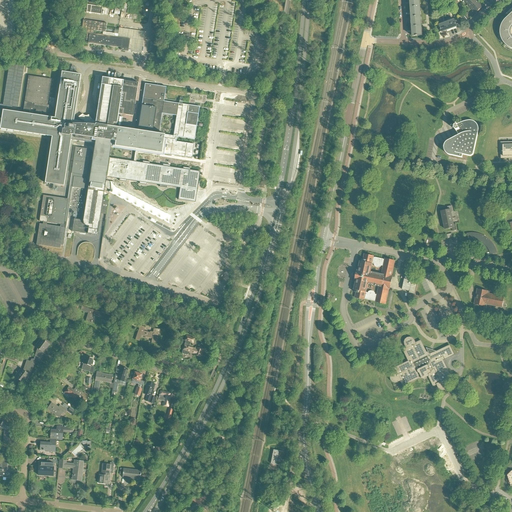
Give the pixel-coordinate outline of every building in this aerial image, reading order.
[(410,0),(411,17),(421,16),(419,0),(410,0)] [(473,0),(468,5),(472,9),(479,2),(476,0),(473,0)] [(479,2),(472,9),(476,13),(483,7),(479,2)] [(107,16),(109,8),(88,5),(86,12),(107,16)] [(511,38),(511,37),(510,36),(510,35),(509,34),(509,33),(509,32),(509,31),(509,30),(509,29),(510,28),(511,27),(511,26),(511,25),(511,8),(506,14),(509,16),(506,18),(505,20),(504,20),(503,21),(503,22),(502,23),(502,24),(501,25),(501,26),(501,27),(500,28),(500,29),(500,30),(500,31),(500,33),(500,34),(500,35),(500,36),(501,37),(501,38),(501,39),(502,40),(502,41),(503,42),(504,43),(504,44),(505,45),(506,45),(507,46),(507,47),(508,47),(509,48),(510,48),(511,48),(511,49),(511,48),(511,38)] [(421,16),(411,17),(412,36),(422,36),(421,16)] [(105,32),(107,23),(83,20),(81,32),(93,34),(93,30),(105,32)] [(439,25),(442,32),(447,30),(447,31),(456,27),(457,27),(454,20),(439,25)] [(121,48),(120,50),(141,53),(144,32),(119,28),(117,37),(114,37),(115,34),(103,32),(102,35),(87,33),(86,41),(88,41),(88,43),(121,48)] [(165,58),(149,56),(148,65),(163,67),(165,58)] [(18,107),(24,66),(9,64),(3,105),(0,104),(0,117),(1,118),(2,110),(3,108),(11,110),(12,107),(18,107)] [(170,167),(170,165),(163,164),(162,166),(149,164),(150,162),(142,161),(142,163),(136,162),(136,160),(137,160),(138,150),(192,158),(194,144),(176,142),(177,137),(194,140),(199,107),(164,101),(166,87),(145,84),(138,131),(121,128),(122,117),(118,117),(118,113),(133,116),(138,83),(123,81),(102,77),(98,104),(96,104),(95,110),(97,110),(95,123),(94,123),(90,117),(88,115),(87,116),(86,116),(85,116),(84,116),(84,115),(83,115),(83,114),(82,114),(80,116),(78,117),(80,119),(82,120),(84,121),(84,122),(73,121),(80,75),(61,72),(55,114),(49,105),(47,105),(51,79),(40,77),(28,76),(23,111),(21,111),(21,113),(2,110),(1,118),(0,126),(0,129),(52,137),(45,183),(63,186),(70,140),(94,143),(93,154),(90,154),(90,150),(75,147),(67,199),(43,195),(39,221),(60,225),(60,227),(39,224),(36,245),(60,249),(61,246),(63,246),(66,226),(72,187),(84,189),(85,186),(88,186),(83,220),(74,219),(72,232),(97,235),(104,188),(109,191),(110,191),(111,182),(110,184),(105,181),(106,177),(119,179),(119,181),(126,182),(126,180),(139,182),(139,184),(146,185),(147,183),(159,185),(159,187),(166,188),(167,186),(180,188),(178,200),(195,202),(197,192),(200,172),(190,170),(190,168),(183,167),(182,169),(170,167)] [(461,134),(448,141),(447,141),(446,142),(445,143),(445,144),(444,144),(444,145),(444,146),(444,147),(444,149),(444,150),(445,151),(445,152),(446,153),(447,154),(449,155),(450,155),(462,158),(463,155),(470,156),(471,156),(472,156),(472,155),(473,155),(473,154),(473,153),(478,131),(478,130),(479,129),(478,127),(478,126),(478,125),(477,124),(476,123),(475,122),(474,121),(473,121),(472,120),(471,120),(469,120),(468,120),(466,120),(465,121),(462,122),(460,123),(458,123),(455,125),(455,126),(454,126),(454,127),(454,128),(455,129),(455,130),(456,130),(457,130),(458,130),(459,130),(461,134)] [(452,228),(452,231),(457,230),(456,224),(453,224),(451,212),(453,212),(452,206),(447,207),(448,210),(441,211),(445,229),(452,228)] [(511,215),(511,214),(502,216),(503,223),(511,220),(511,215)] [(492,242),(491,241),(490,240),(489,239),(488,238),(487,237),(486,237),(484,236),(483,235),(482,235),(481,234),(479,234),(478,234),(477,233),(476,233),(474,233),(473,233),(472,233),(471,233),(469,233),(468,233),(467,234),(468,241),(469,241),(469,240),(471,240),(471,244),(472,244),(473,244),(474,244),(475,244),(476,244),(477,244),(478,245),(479,245),(480,246),(481,246),(481,247),(482,247),(483,248),(484,249),(484,250),(485,251),(485,252),(486,253),(486,254),(490,252),(491,255),(490,255),(497,253),(497,252),(497,251),(496,249),(496,248),(495,247),(494,246),(494,244),(493,243),(492,242)] [(425,243),(427,243),(425,249),(432,250),(434,240),(426,238),(425,243)] [(357,271),(356,274),(354,273),(353,276),(356,277),(355,280),(356,280),(355,290),(354,292),(357,293),(356,298),(364,300),(364,299),(376,302),(385,304),(388,288),(390,289),(392,277),(391,277),(394,261),(386,259),(385,260),(373,257),(373,256),(365,255),(364,260),(361,259),(361,262),(360,262),(359,271),(357,271)] [(409,293),(416,295),(418,282),(419,276),(406,273),(402,290),(403,290),(409,291),(409,293)] [(475,304),(484,306),(484,308),(486,309),(487,304),(502,307),(504,298),(489,295),(490,292),(487,292),(478,290),(475,304)] [(85,321),(91,323),(93,315),(108,320),(109,316),(110,316),(112,310),(109,309),(109,311),(101,308),(100,313),(82,306),(80,311),(88,313),(85,321)] [(150,331),(150,332),(144,330),(145,327),(140,325),(135,340),(139,341),(141,336),(152,339),(151,342),(157,343),(157,340),(158,339),(157,339),(158,335),(159,335),(160,330),(154,328),(153,332),(150,331)] [(195,355),(199,357),(201,352),(203,353),(204,350),(202,349),(198,348),(197,350),(189,347),(190,342),(193,343),(194,338),(186,336),(184,340),(186,341),(183,350),(182,353),(188,355),(189,352),(196,354),(195,355)] [(34,347),(37,349),(33,359),(32,359),(30,361),(26,360),(23,370),(21,368),(14,377),(23,384),(27,378),(30,379),(35,363),(37,364),(39,361),(42,363),(45,353),(43,353),(49,345),(51,346),(53,340),(45,337),(44,340),(41,338),(34,347)] [(391,377),(391,380),(393,382),(395,382),(398,382),(400,381),(403,386),(421,377),(421,378),(423,378),(424,379),(425,377),(428,375),(433,386),(437,385),(438,387),(440,389),(442,390),(445,389),(447,388),(448,385),(447,383),(446,380),(451,378),(447,369),(445,365),(443,360),(449,357),(451,359),(455,357),(450,345),(432,354),(431,353),(429,354),(428,352),(427,353),(421,340),(415,343),(414,341),(412,339),(410,338),(407,338),(406,340),(405,342),(405,345),(407,347),(403,349),(408,361),(394,368),(396,372),(393,373),(392,375),(391,377)] [(0,348),(0,352),(5,355),(9,349),(2,345),(0,348)] [(90,366),(92,359),(91,358),(90,357),(89,357),(88,357),(86,357),(85,361),(83,360),(82,363),(83,364),(81,370),(89,372),(91,367),(90,366)] [(126,382),(127,377),(125,376),(128,369),(121,367),(118,378),(115,378),(114,383),(113,388),(112,392),(116,392),(118,380),(126,382)] [(132,379),(132,382),(139,384),(140,381),(141,377),(142,377),(142,375),(141,374),(142,374),(134,372),(133,376),(132,377),(132,378),(132,379)] [(113,388),(114,383),(111,383),(112,376),(96,373),(95,381),(93,393),(98,393),(100,381),(109,383),(109,388),(113,388)] [(151,396),(155,384),(148,382),(144,394),(147,395),(145,401),(153,404),(155,398),(151,396)] [(76,399),(79,401),(80,398),(79,397),(80,395),(69,387),(67,389),(65,392),(75,400),(76,399)] [(163,406),(168,407),(168,403),(170,404),(171,402),(169,401),(170,398),(173,399),(174,394),(160,391),(159,394),(158,400),(164,401),(163,406)] [(81,401),(84,403),(89,397),(84,393),(82,396),(83,398),(81,401)] [(47,409),(59,417),(62,413),(64,414),(67,410),(60,405),(58,408),(51,403),(47,409)] [(169,408),(167,415),(166,414),(164,419),(171,421),(172,416),(171,416),(173,409),(169,408)] [(4,443),(11,444),(12,430),(10,429),(12,426),(3,421),(0,426),(4,429),(4,443)] [(62,441),(63,433),(72,433),(73,429),(63,428),(63,427),(57,427),(56,431),(54,430),(51,430),(50,435),(50,436),(50,439),(56,440),(62,441)] [(56,440),(50,439),(50,443),(48,443),(40,442),(40,450),(43,451),(44,450),(44,449),(47,450),(47,452),(55,452),(56,440)] [(75,455),(84,447),(81,444),(84,442),(82,440),(71,449),(75,455)] [(3,478),(9,478),(10,457),(1,457),(0,468),(0,476),(3,476),(3,478)] [(41,466),(39,466),(38,475),(53,476),(54,463),(56,464),(57,460),(49,460),(48,463),(41,463),(41,466)] [(82,481),(84,461),(74,460),(73,464),(64,462),(64,460),(59,460),(59,466),(63,466),(63,469),(66,469),(66,468),(73,469),(72,477),(77,478),(77,481),(82,481)] [(98,483),(108,484),(109,478),(109,473),(113,473),(114,463),(110,462),(110,465),(103,464),(101,477),(99,477),(98,483)] [(140,474),(141,471),(123,469),(120,469),(119,475),(122,475),(122,477),(125,477),(133,478),(140,479),(141,474),(140,474)]
